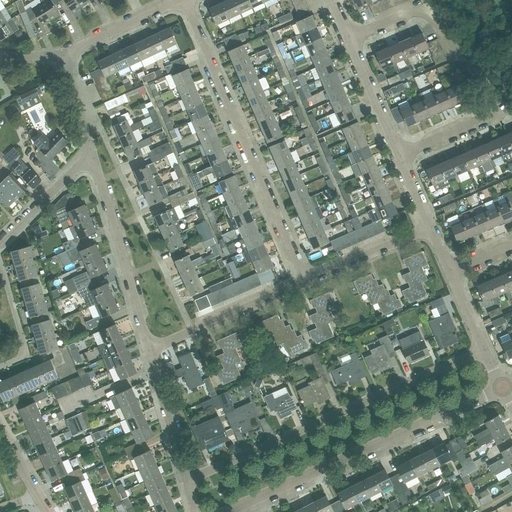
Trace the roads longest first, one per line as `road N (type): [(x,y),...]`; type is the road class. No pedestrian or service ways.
road 1 (residential): [(188,480),(485,349)]
road 2 (residential): [(305,282),(184,0)]
road 3 (residential): [(232,511),(503,388)]
road 4 (residential): [(148,349),(92,157)]
road 5 (residential): [(400,156),(496,110),(461,55)]
road 6 (residential): [(148,349),(305,282)]
road 7 (residential): [(348,39),(413,12),(426,14),(461,55)]
road 8 (residential): [(305,282),(430,225)]
road 9 (residential): [(188,480),(148,349)]
road 10 (residential): [(65,56),(182,0)]
road 11 (residential): [(400,156),(348,39)]
road 12 (residential): [(0,244),(92,157)]
